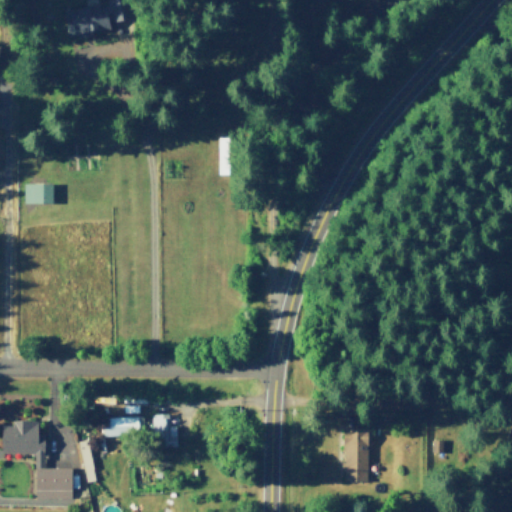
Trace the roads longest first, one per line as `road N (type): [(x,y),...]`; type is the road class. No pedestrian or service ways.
road 1 (tertiary): [(489,0),(377,125),(314,232),(282,330),(270,511)]
road 2 (residential): [(277,366),(0,363)]
